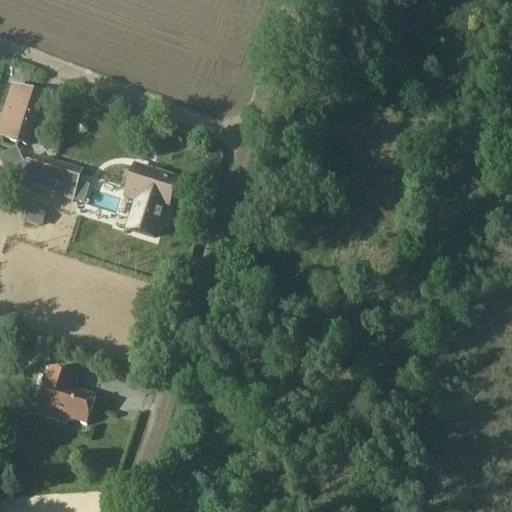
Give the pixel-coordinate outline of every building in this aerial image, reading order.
[(4,120),(0,132),(0,139),(22,146),(36,96),(14,89),(4,120)] [(17,151),(0,159),(0,163),(6,176),(24,181),(22,190),(74,206),(81,183),(29,167),(24,166),(17,151)] [(134,168),(126,199),(139,203),(131,231),(156,238),(164,210),(168,211),(177,180),(134,168)] [(28,214),(25,224),(42,230),(45,219),(28,214)] [(0,339),(0,357),(19,363),(24,347),(0,339)] [(49,372),(36,416),(66,425),(68,421),(87,427),(96,399),(74,392),(78,380),(49,372)]
